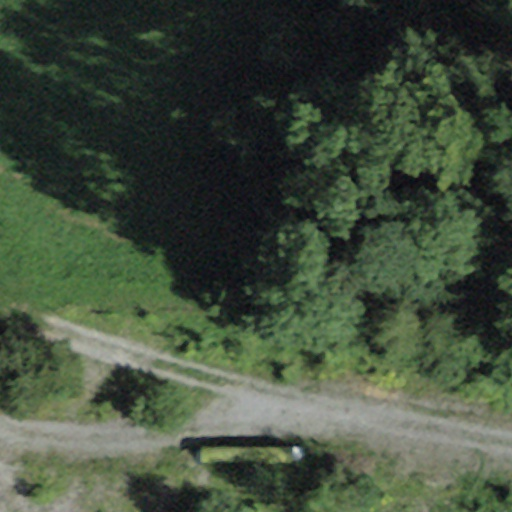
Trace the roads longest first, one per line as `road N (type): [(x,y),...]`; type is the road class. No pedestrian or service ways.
road 1 (track): [(308,407),(136,431),(0,424)]
road 2 (residential): [(511,434),(308,407)]
